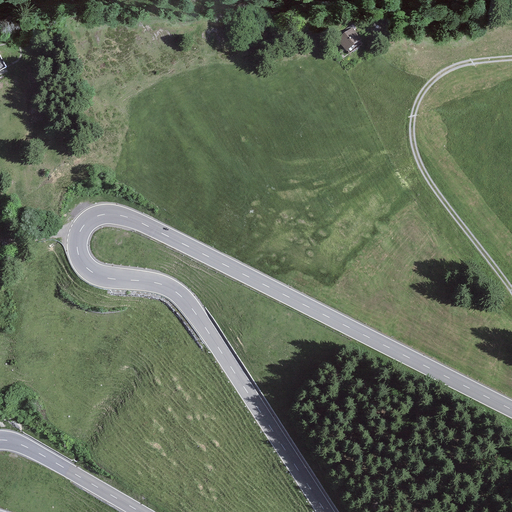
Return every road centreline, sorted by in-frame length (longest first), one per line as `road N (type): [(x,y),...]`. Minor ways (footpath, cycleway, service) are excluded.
road 1 (secondary): [(325,511),(188,305),(161,284),(102,277),(84,265),(76,244),(91,218),(114,214),(142,223),(511,409)]
road 2 (track): [(511,285),(432,184),(411,130),(423,90),(437,75),(466,61),(511,58)]
road 3 (secondary): [(0,440),(140,511)]
